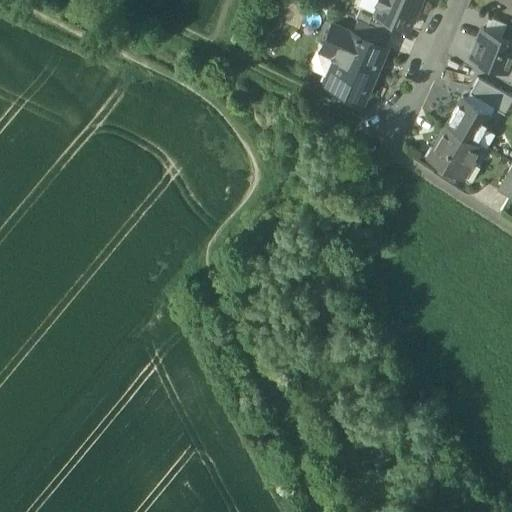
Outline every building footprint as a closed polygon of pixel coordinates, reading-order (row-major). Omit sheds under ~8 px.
[(379,2),(375,12),(393,20),(408,26),(419,0),(376,0),(377,1),(379,2)] [(360,6),(355,16),(358,18),(389,31),(393,20),(375,12),(360,6)] [(506,21),(489,15),(485,26),(502,33),(506,21)] [(358,18),(352,31),(384,45),(390,32),(389,31),(358,18)] [(511,23),(506,21),(502,33),(511,37),(511,23)] [(385,46),(384,45),(352,31),(333,23),(323,46),(335,51),(338,59),(328,84),(363,99),(385,46)] [(485,26),(483,26),(471,56),(505,69),(511,51),(511,37),(502,33),(485,26)] [(511,95),(478,76),(469,92),(494,106),(503,111),(511,95)] [(494,106),(469,92),(466,97),(491,111),(494,106)] [(466,97),(462,95),(446,123),(474,140),(475,139),(491,111),(466,97)] [(474,140),(446,123),(427,156),(462,176),(481,143),(475,139),(474,140)] [(511,190),(511,163),(497,189),(509,196),(511,190)]
